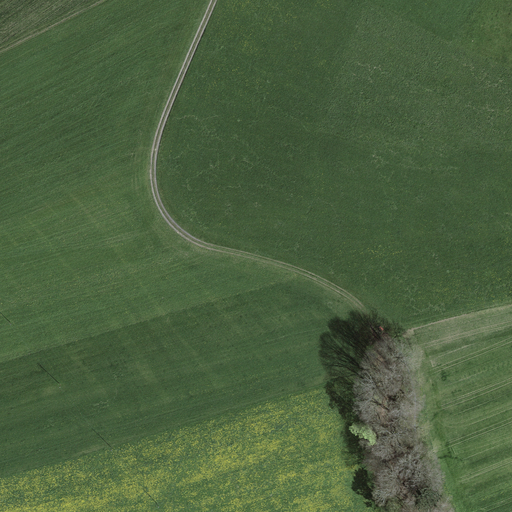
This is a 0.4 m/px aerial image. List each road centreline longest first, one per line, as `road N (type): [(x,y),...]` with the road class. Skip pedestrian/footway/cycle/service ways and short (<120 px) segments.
road 1 (track): [(213,0),(152,154),(160,208),(200,244),(314,282)]
road 2 (track): [(414,511),(396,462),(380,348),(350,304),(314,282)]
